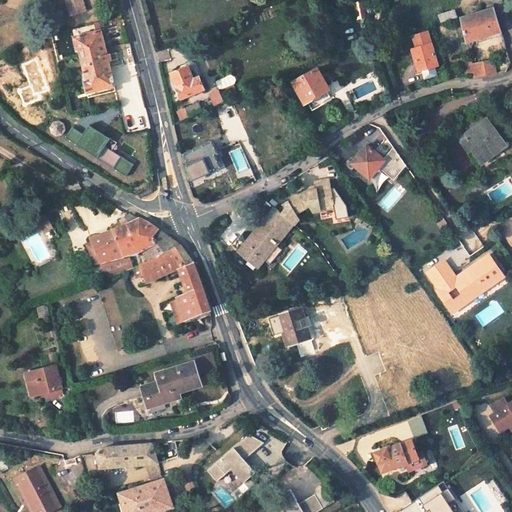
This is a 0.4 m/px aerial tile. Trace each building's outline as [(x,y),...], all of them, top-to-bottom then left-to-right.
[(65,0),(70,16),(86,11),(83,0),(65,0)] [(460,18),(466,40),(501,30),(493,8),(460,18)] [(453,9),(437,14),(440,23),(455,18),(453,9)] [(100,30),(72,37),(75,50),(77,49),(85,77),(82,78),(86,92),(114,86),(100,30)] [(428,32),(414,36),(418,50),(412,51),(419,70),(421,69),(425,79),(439,75),(435,65),(438,64),(428,32)] [(470,59),(465,60),(468,70),(473,69),(475,76),(485,75),(493,74),(490,61),(472,65),(470,59)] [(186,65),(169,73),(180,96),(203,87),(198,76),(194,77),(191,71),(189,71),(186,65)] [(293,82),(305,103),(330,89),(318,68),(293,82)] [(114,86),(86,92),(87,98),(115,91),(114,86)] [(209,94),(214,105),(223,101),(219,91),(209,94)] [(458,104),(476,101),(475,95),(457,99),(458,104)] [(198,101),(185,107),(189,116),(201,111),(198,101)] [(476,131),(461,142),(468,151),(470,149),(479,161),(505,143),(486,117),(473,127),(476,131)] [(53,121),(51,123),(49,125),(49,128),(49,131),(50,134),(53,136),(56,137),(60,136),(61,135),(63,133),(65,130),(64,127),(63,124),(61,122),(58,121),(55,121),(53,121)] [(104,147),(109,138),(88,126),(84,134),(72,128),(66,139),(127,174),(133,164),(104,147)] [(183,150),(184,154),(183,155),(188,166),(186,167),(192,179),(199,176),(215,169),(220,167),(218,162),(220,160),(217,152),(220,151),(215,140),(211,141),(210,138),(183,150)] [(351,162),(369,178),(385,160),(379,155),(385,148),(374,139),(368,146),(367,145),(351,162)] [(241,146),(229,150),(235,168),(247,165),(241,146)] [(381,169),(392,180),(407,166),(396,155),(381,169)] [(215,169),(199,176),(202,182),(205,180),(207,184),(219,179),(215,169)] [(137,194),(140,198),(153,191),(150,186),(137,194)] [(239,247),(231,255),(253,273),(261,264),(259,263),(271,249),(269,248),(287,229),(293,223),(291,219),(292,218),(297,219),(302,217),(302,212),(305,211),(307,215),(316,214),(316,217),(331,215),(328,187),(312,189),(313,197),(304,199),(297,203),(290,201),(288,207),(281,211),(277,216),(275,218),(269,213),(252,233),(254,235),(241,249),(239,247)] [(41,214),(17,226),(22,234),(39,226),(42,232),(49,228),(41,214)] [(178,249),(149,226),(128,216),(119,222),(132,246),(137,255),(143,252),(148,262),(159,257),(171,252),(178,249)] [(123,229),(111,233),(116,242),(117,242),(125,258),(127,258),(137,255),(132,246),(123,229)] [(125,258),(117,242),(116,242),(111,233),(90,240),(96,253),(93,254),(96,262),(99,261),(101,264),(125,258)] [(192,265),(178,249),(171,252),(179,266),(181,269),(192,265)] [(143,264),(139,266),(143,277),(145,283),(156,280),(155,278),(173,269),(179,266),(171,252),(159,257),(148,262),(143,264)] [(435,292),(451,313),(466,303),(464,300),(484,286),(486,289),(504,277),(489,255),(451,281),(448,277),(439,264),(425,274),(437,291),(435,292)] [(192,265),(181,269),(179,270),(182,278),(188,296),(177,300),(177,301),(170,302),(178,324),(185,322),(185,323),(209,314),(193,267),(192,265)] [(173,269),(178,280),(182,278),(179,270),(181,269),(179,266),(173,269)] [(281,314),(286,330),(283,331),(287,344),(310,337),(301,308),(281,314)] [(140,387),(144,400),(161,394),(163,402),(180,397),(178,389),(200,382),(194,361),(155,373),(157,381),(140,387)] [(56,365),(37,370),(22,374),(29,397),(43,393),(62,388),(56,365)] [(161,394),(144,400),(147,407),(163,402),(161,394)] [(502,397),(489,406),(493,412),(506,403),(502,397)] [(511,399),(506,403),(493,412),(488,415),(499,431),(507,425),(511,423),(510,422),(511,420),(511,399)] [(250,479),(257,473),(246,460),(265,443),(249,435),(208,470),(218,482),(232,470),(244,484),(250,479)] [(375,449),(376,453),(382,471),(406,462),(408,462),(420,457),(418,450),(413,436),(375,449)] [(146,464),(158,463),(151,444),(100,448),(93,453),(99,468),(146,464)] [(420,457),(408,462),(410,467),(428,461),(423,448),(418,450),(420,457)] [(162,476),(158,463),(146,464),(151,480),(162,476)] [(37,466),(14,476),(30,511),(45,511),(56,507),(37,466)] [(71,472),(61,476),(66,488),(76,484),(71,472)] [(163,479),(119,493),(125,511),(153,511),(172,506),(163,479)] [(244,484),(238,488),(243,494),(256,484),(250,479),(244,484)] [(463,511),(443,480),(416,497),(425,511),(426,511),(429,511),(463,511)] [(88,486),(73,491),(77,506),(93,502),(88,486)] [(273,511),(311,511),(322,506),(315,493),(287,509),(283,505),(285,504),(280,495),(268,502),(273,511)]
